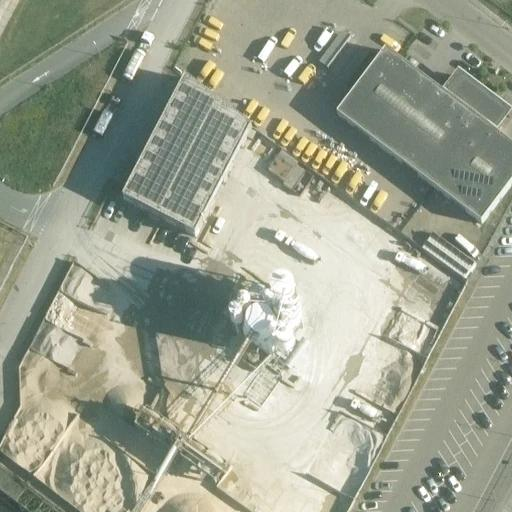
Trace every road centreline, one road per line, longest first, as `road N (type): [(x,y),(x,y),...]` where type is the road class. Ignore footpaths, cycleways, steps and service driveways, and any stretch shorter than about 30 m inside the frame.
road 1 (unknown): [(166,285),(233,371),(257,388),(277,392),(318,381),(371,294),(363,249),(303,210),(235,239)]
road 2 (unclassified): [(0,341),(180,0)]
road 3 (unknown): [(511,286),(393,511)]
road 4 (unknown): [(324,101),(493,226)]
road 5 (unknown): [(173,13),(131,19),(0,106)]
road 6 (unknown): [(0,199),(166,285)]
road 7 (unknown): [(401,0),(324,101)]
